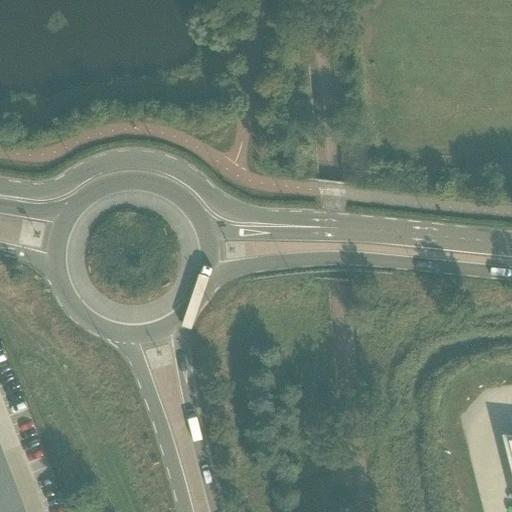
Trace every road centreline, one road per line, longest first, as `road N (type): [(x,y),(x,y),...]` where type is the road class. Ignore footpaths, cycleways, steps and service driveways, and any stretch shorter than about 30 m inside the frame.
road 1 (secondary): [(341,228),(241,213),(153,159),(102,163),(56,187),(0,188)]
road 2 (secondary): [(208,273),(310,258),(511,271)]
road 3 (tertiary): [(219,511),(173,324)]
road 4 (tertiary): [(127,336),(187,511)]
road 5 (secondary): [(206,232),(180,196),(139,180),(97,188),(64,218)]
road 6 (secondary): [(511,244),(341,228)]
road 7 (secondary): [(341,228),(206,232)]
